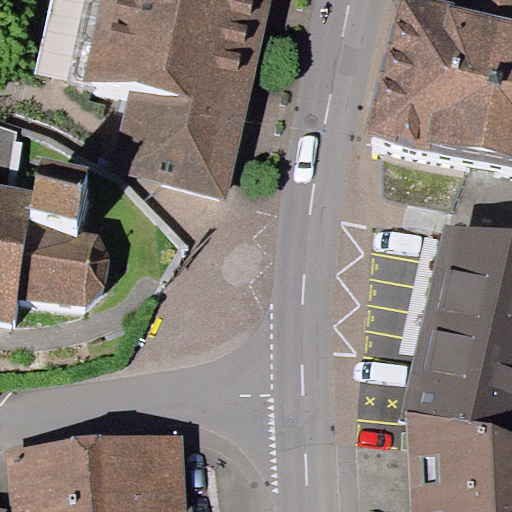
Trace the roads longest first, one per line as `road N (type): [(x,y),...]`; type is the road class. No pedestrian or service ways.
road 1 (tertiary): [(340,0),(311,202),(302,389)]
road 2 (residential): [(302,389),(0,421)]
road 3 (tertiary): [(302,389),(308,511)]
